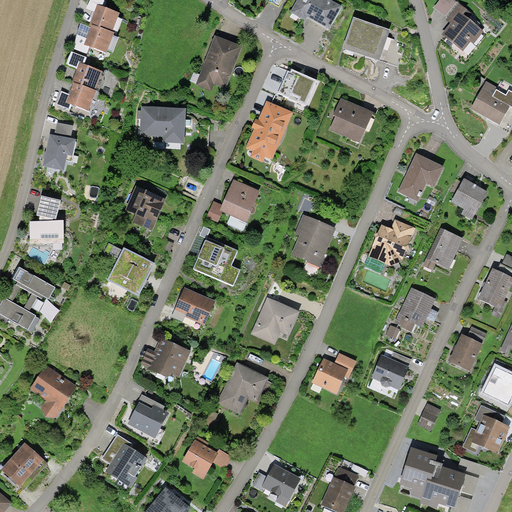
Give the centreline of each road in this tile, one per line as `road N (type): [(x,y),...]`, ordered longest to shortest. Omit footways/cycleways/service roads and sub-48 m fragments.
road 1 (residential): [(31,511),(98,427),(274,41)]
road 2 (residential): [(416,115),(296,378),(221,511)]
road 3 (residential): [(511,200),(367,511)]
road 4 (residential): [(74,0),(0,258)]
road 5 (residential): [(416,115),(274,41)]
road 6 (unclassified): [(413,0),(445,120)]
